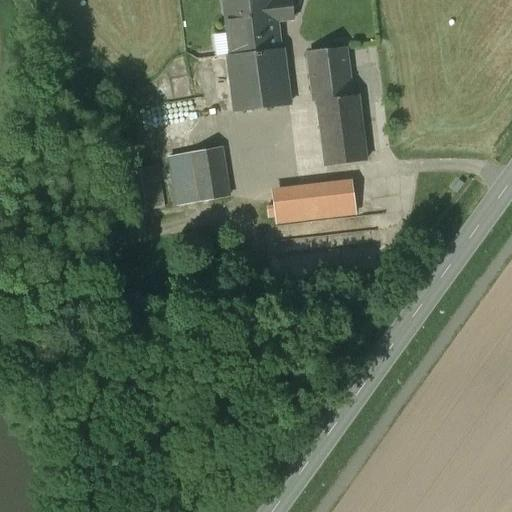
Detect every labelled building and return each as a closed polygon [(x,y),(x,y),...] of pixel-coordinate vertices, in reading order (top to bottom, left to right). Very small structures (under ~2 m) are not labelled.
[(227,0),(234,55),(279,50),(275,23),(290,21),(287,0),(227,0)] [(319,102),(326,166),(365,162),(357,96),(351,97),(345,48),(309,52),(315,102),(319,102)] [(234,55),(229,55),(235,112),(289,106),(283,49),(279,50),(234,55)] [(221,148),(173,156),(181,204),(229,196),(221,148)] [(158,167),(126,170),(132,213),(163,209),(158,167)] [(273,193),(276,223),(356,214),(352,184),(273,193)]
